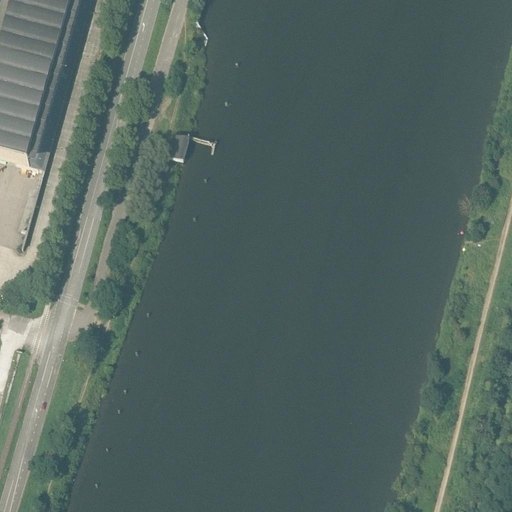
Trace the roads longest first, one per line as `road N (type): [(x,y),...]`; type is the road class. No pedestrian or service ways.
road 1 (tertiary): [(57,335),(150,0)]
road 2 (tertiary): [(7,511),(57,335)]
